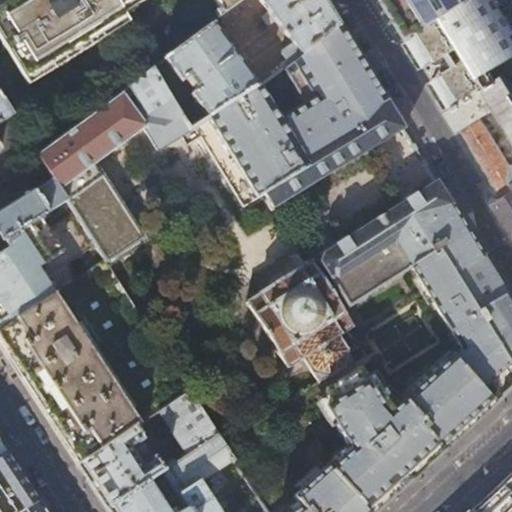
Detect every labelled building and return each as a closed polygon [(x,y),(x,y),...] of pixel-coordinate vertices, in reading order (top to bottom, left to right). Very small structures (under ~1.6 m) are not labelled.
[(125,18),(119,10),(113,0),(9,0),(0,6),(0,42),(23,81),(125,18)] [(113,0),(119,10),(134,0),(211,0),(218,11),(214,14),(218,20),(245,0),(113,0)] [(260,0),(267,11),(262,14),(268,23),(274,20),(290,45),(279,53),(286,64),(338,26),(322,0),(260,0)] [(393,0),(414,32),(465,0),(393,0)] [(465,0),(414,32),(406,39),(424,69),(507,18),(496,0),(465,0)] [(190,94),(206,117),(256,87),(212,24),(164,59),(181,82),(185,79),(194,91),(190,94)] [(304,102),(277,119),(256,87),(206,117),(256,196),(262,192),(271,206),(402,128),(374,83),(338,26),(286,64),(282,67),(304,102)] [(450,110),(508,75),(501,65),(511,58),(511,31),(431,80),(450,110)] [(151,69),(35,154),(38,159),(52,180),(65,200),(95,247),(103,259),(141,236),(91,161),(141,126),(156,150),(178,136),(188,130),(188,129),(151,69)] [(511,81),(508,75),(450,110),(481,159),(504,197),(493,204),(511,233),(511,81)] [(0,122),(11,116),(0,99),(0,122)] [(0,151),(24,136),(11,116),(0,122),(0,151)] [(188,130),(178,136),(184,146),(198,137),(240,206),(256,196),(206,117),(188,129),(188,130)] [(38,159),(35,154),(31,147),(4,165),(11,177),(38,159)] [(65,200),(52,180),(0,212),(0,239),(1,241),(65,200)] [(313,266),(339,307),(343,304),(345,308),(410,268),(414,276),(424,293),(429,301),(457,346),(449,351),(496,403),(506,394),(511,390),(511,389),(511,304),(511,303),(484,259),(435,181),(320,253),(318,262),(313,266)] [(43,281),(95,247),(65,200),(1,241),(0,242),(0,330),(53,295),(43,281)] [(189,392),(104,261),(53,295),(0,330),(0,342),(13,363),(62,437),(80,464),(133,429),(157,413),(189,392)] [(339,307),(313,266),(310,261),(298,268),(297,267),(257,293),(245,302),(285,368),(299,360),(300,361),(303,359),(316,381),(317,383),(351,362),(335,336),(350,327),(340,310),(339,307)] [(279,511),(376,511),(406,486),(448,447),(496,403),(449,351),(388,400),(371,373),(367,376),(361,364),(323,391),(329,400),(321,406),(347,449),(328,467),(324,464),(291,496),(294,502),(279,511)] [(218,437),(189,392),(157,413),(186,457),(218,437)] [(159,468),(133,429),(80,464),(78,466),(86,479),(89,484),(106,509),(145,484),(162,473),(159,468)] [(265,511),(229,455),(218,437),(186,457),(176,464),(166,471),(162,473),(182,505),(186,511),(265,511)] [(0,458),(0,511),(22,511),(37,502),(20,476),(6,455),(0,458)] [(163,466),(166,471),(176,464),(173,459),(163,466)] [(486,499),(478,507),(479,511),(511,511),(511,475),(499,488),(486,499)] [(170,511),(163,511),(145,484),(106,509),(108,511),(186,511),(182,505),(170,511)] [(43,511),(37,502),(22,511),(43,511)]
